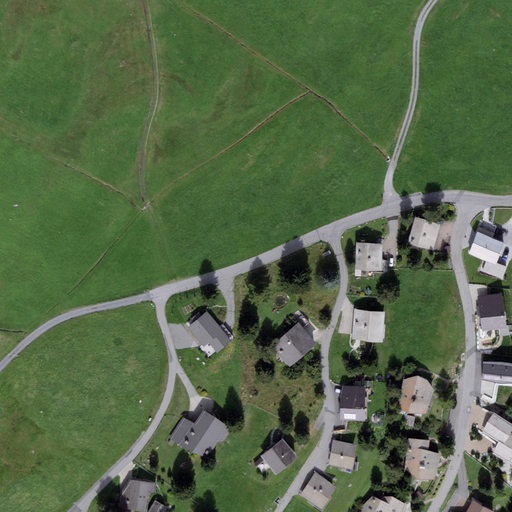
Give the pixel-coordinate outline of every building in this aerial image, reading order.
[(440,225),(415,217),(408,243),(433,250),(440,225)] [(504,242),(477,231),(468,254),(495,264),(504,242)] [(383,244),(356,243),(355,270),(381,271),(383,244)] [(477,296),(481,331),(506,328),(502,293),(477,296)] [(384,312),(354,309),(352,339),(382,342),(384,312)] [(207,311),(187,328),(203,347),(208,343),(217,353),(232,340),(207,311)] [(298,322),(271,345),(290,366),(316,343),(298,322)] [(511,364),(500,362),(482,362),(480,380),(499,383),(511,382),(511,364)] [(418,375),(403,380),(398,407),(409,412),(425,414),(434,390),(427,380),(418,375)] [(340,398),(340,418),(365,420),(364,387),(343,385),(340,398)] [(183,417),(169,437),(186,449),(207,457),(217,441),(224,442),(229,433),(227,425),(203,410),(194,423),(183,417)] [(511,430),(511,423),(494,412),(482,431),(499,441),(492,453),(511,463),(511,433),(511,430)] [(298,457),(283,438),(261,456),(262,458),(254,463),(262,473),(270,467),(276,475),(298,457)] [(333,440),(329,465),(352,470),(357,444),(333,440)] [(437,447),(407,446),(406,471),(436,472),(437,447)] [(316,472),(300,495),(321,509),(336,486),(316,472)] [(155,484),(129,480),(119,495),(116,511),(134,511),(134,510),(147,511),(149,493),(155,493),(155,484)] [(393,496),(373,496),(362,506),(361,511),(404,511),(407,504),(393,496)] [(494,511),(473,500),(466,511),(452,511),(450,511),(449,511),(494,511)] [(164,511),(167,508),(155,501),(148,511),(164,511)]
